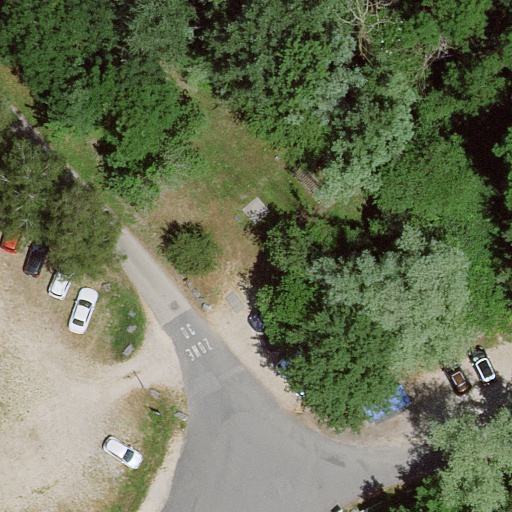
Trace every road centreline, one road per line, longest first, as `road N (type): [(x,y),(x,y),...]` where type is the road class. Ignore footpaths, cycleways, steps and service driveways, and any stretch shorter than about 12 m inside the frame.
road 1 (residential): [(0,114),(167,305),(290,511)]
road 2 (residential): [(305,511),(511,422)]
